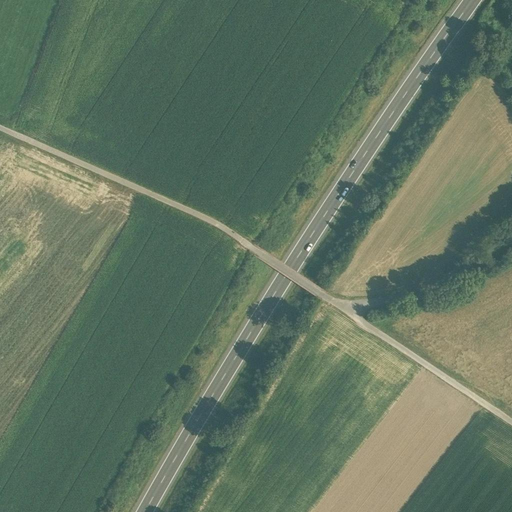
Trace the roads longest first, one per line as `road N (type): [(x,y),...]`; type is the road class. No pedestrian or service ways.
road 1 (primary): [(147,511),(272,296),(473,0)]
road 2 (track): [(353,318),(225,231),(0,131)]
road 3 (track): [(511,423),(353,318)]
road 4 (track): [(353,318),(433,298),(511,256)]
